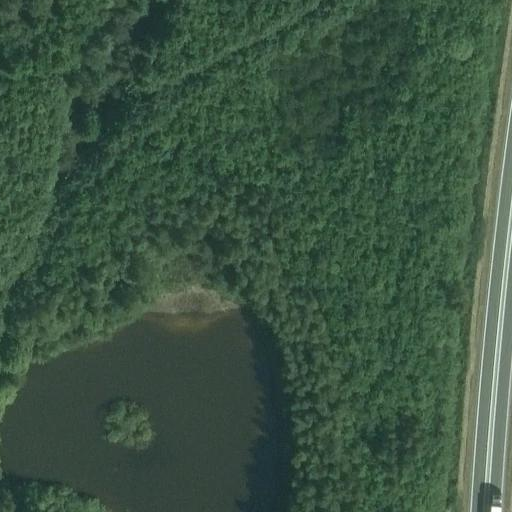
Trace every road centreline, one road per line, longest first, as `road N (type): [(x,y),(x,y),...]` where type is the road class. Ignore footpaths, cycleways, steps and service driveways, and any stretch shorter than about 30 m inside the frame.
road 1 (track): [(0,352),(22,255),(80,150),(163,74),(298,0)]
road 2 (trunk): [(486,511),(511,217)]
